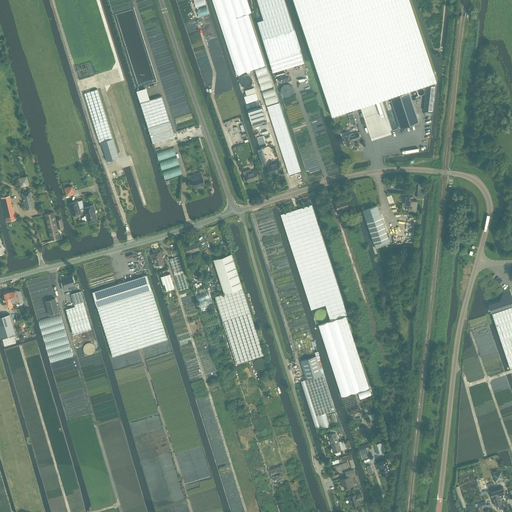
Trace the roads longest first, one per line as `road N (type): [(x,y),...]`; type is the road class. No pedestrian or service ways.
road 1 (tertiary): [(239,211),(384,170),(463,175),(481,186),(489,207),(476,263)]
road 2 (unclassified): [(332,511),(239,211)]
road 3 (tertiary): [(438,511),(458,330),(476,263)]
road 4 (tertiary): [(0,281),(174,233),(235,207)]
road 5 (track): [(364,420),(291,194)]
road 6 (track): [(246,511),(177,292)]
road 7 (unclassified): [(235,207),(163,0)]
road 8 (track): [(205,130),(177,139),(133,0)]
road 9 (track): [(231,154),(191,0)]
